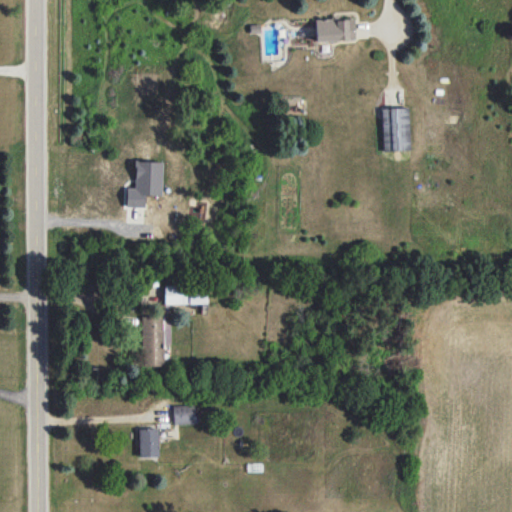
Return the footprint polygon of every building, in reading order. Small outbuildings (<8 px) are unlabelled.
[(354,18),(315,19),(315,41),(354,39),(354,18)] [(408,107),(380,108),(382,151),(410,150),(408,107)] [(161,196),(162,162),(134,161),(133,188),(126,187),(125,206),(144,207),(144,195),(161,196)] [(206,303),(205,285),(163,286),(163,304),(206,303)] [(169,364),(170,316),(141,316),(141,364),(169,364)] [(194,404),(172,405),(173,424),(194,423),(194,404)] [(158,456),(157,428),(138,428),(138,456),(158,456)]
